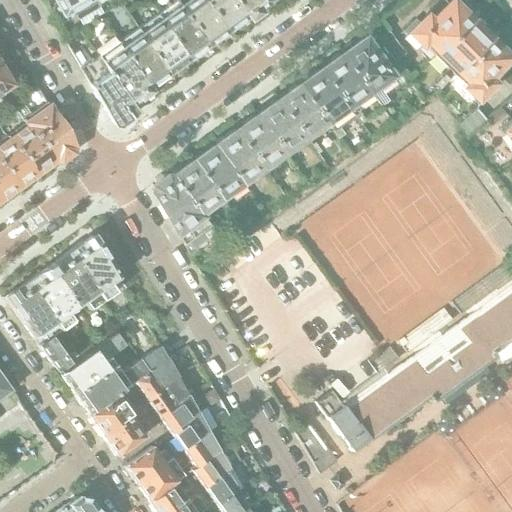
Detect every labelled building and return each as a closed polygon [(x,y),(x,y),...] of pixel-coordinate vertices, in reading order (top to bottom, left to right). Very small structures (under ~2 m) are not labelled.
[(53,0),(62,14),(72,8),(78,19),(95,9),(100,7),(110,0),(53,0)] [(207,43),(176,0),(175,0),(157,14),(186,58),(189,56),(192,56),(198,52),(199,49),(207,43)] [(228,28),(207,0),(176,0),(207,43),(209,42),(212,42),(217,38),(218,35),(228,28)] [(249,16),(237,0),(207,0),(228,28),(231,28),(237,24),(238,21),(246,15),(248,18),(249,16)] [(237,0),(249,16),(252,17),(258,12),(259,9),(261,8),(259,6),(267,0),(237,0)] [(425,46),(434,54),(470,17),(452,0),(451,0),(444,7),(439,2),(419,23),(415,20),(403,31),(422,49),(425,46)] [(186,58),(157,14),(137,27),(168,71),(177,65),(180,65),(185,61),(186,58)] [(453,74),(490,37),(470,17),(434,54),(453,74)] [(167,72),(168,71),(137,27),(118,41),(149,85),(157,79),(160,79),(166,75),(167,72)] [(343,53),(371,93),(396,75),(388,64),(394,60),(404,53),(396,41),(395,42),(388,32),(379,39),(381,43),(373,48),(365,37),(363,39),(359,39),(352,44),(351,47),(343,53)] [(490,37),(453,74),(463,83),(459,86),(478,105),(490,94),(486,90),(506,69),(501,64),(509,56),(490,37)] [(149,85),(118,41),(98,55),(131,101),(137,96),(138,97),(139,95),(142,95),(148,91),(149,88),(151,87),(149,85)] [(131,101),(98,55),(92,60),(90,57),(84,61),(78,51),(72,54),(78,65),(89,83),(88,84),(111,123),(118,124),(130,115),(137,110),(131,101)] [(349,108),(371,93),(343,53),(341,54),(338,54),(331,59),(330,62),(321,68),(349,108)] [(349,108),(321,68),(320,70),(316,70),(309,74),(308,78),(299,84),(328,124),(349,108)] [(0,70),(0,95),(7,92),(5,89),(9,87),(8,84),(9,82),(5,76),(3,75),(0,70)] [(441,87),(449,79),(444,74),(436,83),(441,87)] [(307,138),(328,124),(299,84),(298,85),(295,85),(288,90),(287,93),(279,99),(307,138)] [(22,126),(50,164),(55,160),(57,163),(59,163),(62,163),(68,159),(69,155),(70,154),(71,149),(45,104),(30,115),(17,97),(9,102),(22,121),(19,123),(22,126)] [(307,138),(279,99),(277,100),(274,100),(267,105),(266,108),(258,114),(286,153),(307,138)] [(466,136),(485,120),(476,109),(458,124),(466,136)] [(366,120),(359,110),(354,114),(361,124),(366,120)] [(286,153),(258,114),(256,115),(253,115),(246,120),(245,123),(236,129),(265,169),(286,153)] [(511,119),(502,127),(499,129),(503,134),(504,133),(511,144),(511,119)] [(43,169),(50,164),(22,126),(6,138),(33,176),(36,176),(43,172),(43,169)] [(344,134),(339,126),(332,130),(338,139),(344,134)] [(244,184),(265,169),(236,129),(235,130),(232,130),(225,135),(224,138),(215,144),(244,184)] [(33,176),(6,138),(0,142),(0,169),(15,189),(18,190),(25,185),(25,182),(33,176)] [(321,151),(315,142),(311,144),(318,153),(321,151)] [(244,184),(215,144),(214,145),(210,145),(204,150),(203,153),(194,160),(222,199),(244,184)] [(222,199),(194,160),(193,160),(190,160),(183,165),(182,168),(173,175),(190,198),(204,216),(206,215),(204,212),(222,199)] [(7,195),(15,189),(0,169),(0,202),(6,198),(7,195)] [(164,212),(190,198),(173,175),(169,177),(167,174),(165,175),(161,174),(154,179),(154,183),(152,185),(151,190),(164,212)] [(215,233),(204,216),(190,198),(164,212),(189,256),(197,250),(195,247),(215,233)] [(66,253),(100,302),(120,287),(115,280),(118,277),(97,241),(94,243),(89,237),(66,253)] [(86,311),(100,302),(66,253),(45,268),(74,309),(81,304),(86,311)] [(428,403),(491,357),(487,352),(511,334),(511,258),(503,264),(335,387),(313,403),(319,411),(349,452),(424,398),(428,403)] [(74,309),(45,268),(25,282),(59,330),(72,321),(67,314),(74,309)] [(2,298),(36,346),(48,337),(57,331),(59,330),(25,282),(2,298)] [(71,396),(113,367),(107,357),(123,346),(114,334),(91,351),(57,375),(71,396)] [(48,337),(36,346),(54,372),(67,364),(48,337)] [(147,373),(165,360),(158,347),(138,361),(147,373)] [(113,396),(132,383),(147,373),(138,361),(137,360),(117,374),(113,367),(71,396),(85,416),(113,396)] [(175,378),(165,360),(147,373),(132,383),(145,400),(175,378)] [(157,417),(185,396),(175,378),(145,400),(157,417)] [(0,397),(8,392),(0,380),(0,397)] [(85,416),(100,436),(134,412),(132,409),(125,413),(113,396),(85,416)] [(157,417),(169,434),(196,415),(185,396),(157,417)] [(169,434),(181,451),(206,433),(215,427),(205,409),(196,415),(169,434)] [(228,419),(223,409),(214,414),(218,420),(216,421),(218,425),(228,419)] [(137,416),(134,412),(100,436),(115,457),(143,438),(130,420),(137,416)] [(335,462),(305,422),(292,432),(318,475),(328,467),(335,462)] [(216,452),(206,433),(181,451),(193,468),(216,452)] [(122,467),(134,485),(170,460),(164,451),(156,457),(150,447),(122,467)] [(227,470),(216,452),(193,468),(190,471),(202,488),(227,470)] [(134,485),(147,502),(182,477),(170,460),(134,485)] [(245,466),(242,461),(241,460),(233,466),(237,472),(245,466)] [(237,489),(227,470),(202,488),(214,505),(237,489)] [(147,502),(153,511),(166,511),(184,500),(179,492),(188,486),(182,477),(147,502)] [(342,486),(335,477),(328,482),(335,491),(342,486)] [(239,511),(247,507),(237,489),(214,505),(218,511),(239,511)] [(166,511),(203,511),(206,510),(193,493),(184,500),(166,511)] [(70,511),(94,511),(86,500),(87,500),(75,498),(65,505),(70,511)]
